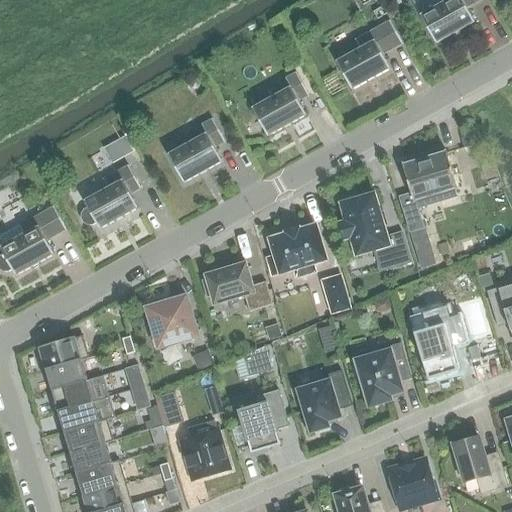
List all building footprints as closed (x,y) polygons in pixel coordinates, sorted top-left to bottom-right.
[(441,0),(443,3),(420,16),(435,44),(474,23),(466,9),(482,0),(441,0)] [(336,63),(351,91),(390,70),(382,56),(402,45),(389,21),(354,41),(359,49),(336,63)] [(296,73),(284,80),(289,88),(252,109),(267,137),(306,116),(298,102),(309,96),(296,73)] [(212,119),(200,126),(205,135),(168,156),(183,184),(222,162),(214,149),(225,143),(212,119)] [(124,137),(103,149),(112,164),(133,153),(124,137)] [(411,194),(399,198),(410,232),(423,229),(417,209),(440,202),(456,197),(453,189),(457,188),(446,154),(429,159),(420,161),(420,162),(403,167),(411,194)] [(83,211),(81,215),(81,219),(83,224),(87,226),(92,226),(96,224),(99,230),(138,209),(130,195),(141,189),(128,166),(102,180),(107,189),(84,202),(87,208),(83,211)] [(346,223),(340,224),(345,241),(351,239),(356,257),(380,250),(386,270),(410,263),(401,233),(387,238),(374,195),(356,200),(355,197),(343,200),(344,203),(340,205),(346,223)] [(53,207),(0,236),(0,248),(3,255),(0,256),(0,270),(3,273),(8,273),(12,270),(15,277),(54,255),(46,242),(66,230),(53,207)] [(316,226),(299,231),(298,229),(286,233),(286,235),(269,240),(273,252),(275,258),(267,260),(272,276),(280,274),(280,275),(295,271),(297,278),(314,273),(312,266),(327,261),(316,226)] [(427,237),(413,241),(421,269),(436,265),(427,237)] [(244,296),(249,313),(272,306),(265,283),(252,286),(246,265),(205,276),(207,281),(202,282),(207,297),(211,296),(214,305),(244,296)] [(482,289),(493,285),(489,275),(479,278),(482,289)] [(511,331),(511,335),(511,285),(498,290),(500,295),(488,299),(497,328),(509,324),(511,331)] [(158,350),(198,337),(186,297),(146,309),(158,350)] [(328,302),(331,314),(350,309),(346,297),(328,302)] [(388,299),(375,303),(377,311),(381,313),(387,311),(390,307),(388,299)] [(446,308),(410,318),(428,381),(458,372),(451,348),(454,347),(467,343),(459,317),(450,319),(446,308)] [(266,330),(270,342),(282,338),(278,326),(266,330)] [(319,331),(322,341),(334,338),(331,328),(319,331)] [(39,349),(46,371),(81,360),(81,361),(89,359),(82,337),(75,339),(75,338),(39,349)] [(132,345),(130,338),(122,340),(124,348),(132,345)] [(134,353),(132,345),(124,348),(127,356),(134,353)] [(357,367),(353,368),(358,383),(362,382),(369,407),(391,401),(389,396),(402,392),(399,382),(411,379),(401,345),(388,348),(389,352),(356,362),(357,367)] [(473,361),(481,359),(477,346),(470,349),(473,361)] [(266,348),(233,362),(239,380),(272,370),(266,348)] [(194,360),(200,372),(213,366),(208,354),(194,360)] [(52,392),(87,381),(81,361),(81,360),(46,371),(52,392)] [(340,418),(338,410),(352,406),(341,372),(327,376),(328,382),(298,391),(310,433),(328,428),(327,422),(340,418)] [(142,379),(130,383),(132,391),(145,387),(142,379)] [(93,402),(87,381),(52,392),(58,412),(93,402)] [(145,387),(132,391),(138,411),(151,407),(145,387)] [(259,407),(239,413),(243,426),(248,444),(252,457),(267,453),(266,450),(280,445),(276,431),(289,427),(278,391),(256,398),(259,407)] [(174,403),(177,402),(174,393),(158,398),(167,428),(180,424),(174,403)] [(64,433),(99,423),(99,422),(93,402),(58,412),(64,433)] [(155,429),(163,427),(160,419),(152,421),(155,429)] [(70,454),(106,443),(106,444),(113,442),(107,420),(99,422),(99,423),(64,433),(70,454)] [(237,447),(248,444),(243,426),(232,430),(237,447)] [(165,435),(163,427),(155,429),(157,437),(165,435)] [(229,470),(218,432),(180,443),(191,481),(229,470)] [(500,461),(486,465),(479,438),(453,445),(457,459),(453,460),(458,475),(461,474),(464,484),(476,480),(480,494),(507,486),(500,461)] [(76,474),(112,464),(111,463),(106,444),(106,443),(70,454),(76,474)] [(119,461),(111,463),(112,464),(76,474),(83,495),(125,482),(119,461)] [(389,473),(400,509),(423,502),(424,502),(426,503),(434,500),(437,494),(434,486),(432,485),(433,485),(432,484),(426,462),(389,473)] [(170,472),(167,464),(160,466),(162,474),(170,472)] [(172,480),(170,472),(162,474),(164,482),(172,480)] [(101,511),(131,503),(125,482),(83,495),(87,511),(101,511)] [(369,511),(362,488),(351,492),(350,488),(337,492),(338,495),(335,496),(339,511),(369,511)] [(169,506),(179,503),(180,503),(176,491),(175,491),(166,494),(169,506)] [(133,511),(131,503),(101,511),(133,511)]
